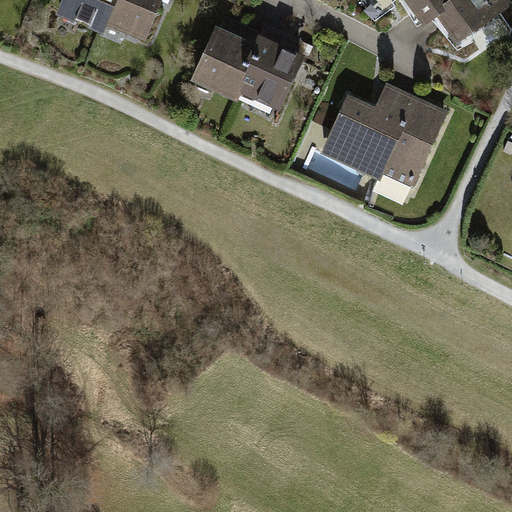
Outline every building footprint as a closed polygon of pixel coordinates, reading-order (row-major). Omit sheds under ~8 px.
[(67,0),(61,18),(104,35),(107,27),(118,0),(67,0)] [(118,0),(107,27),(150,44),(167,0),(118,0)] [(440,12),(456,0),(411,0),(426,21),(440,12)] [(505,0),(456,0),(440,12),(461,42),(511,8),(505,0)] [(238,86),(262,38),(231,23),(224,36),(217,32),(195,78),(233,97),(238,86)] [(267,28),(262,38),(238,86),(277,105),(300,58),(293,55),(298,43),(267,28)] [(384,163),(415,177),(443,115),(385,89),(375,112),(347,100),(323,151),(378,176),(384,163)]
